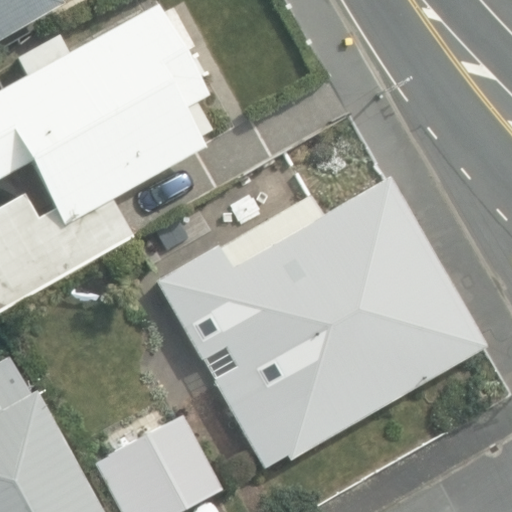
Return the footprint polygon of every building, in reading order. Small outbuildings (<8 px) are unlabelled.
[(0,0),(0,40),(61,7),(57,0),(0,0)] [(0,313),(129,239),(108,203),(203,148),(200,143),(209,138),(192,109),(206,101),(151,7),(68,55),(57,36),(11,62),(21,79),(0,91),(0,179),(25,165),(51,209),(34,219),(21,195),(0,207),(0,313)] [(156,284),(263,472),(479,349),(383,180),(322,215),(311,196),(156,284)] [(0,511),(97,511),(32,394),(29,396),(9,360),(0,364),(0,511)] [(106,459),(134,511),(181,511),(221,491),(182,418),(106,459)]
